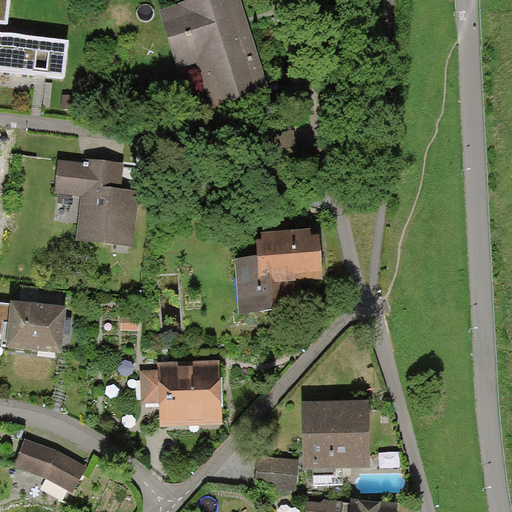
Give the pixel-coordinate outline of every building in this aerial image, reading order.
[(240,0),(202,0),(160,15),(183,81),(203,74),(215,111),(272,92),(240,0)] [(63,47),(0,38),(0,72),(59,80),(63,47)] [(83,198),(77,241),(131,247),(138,194),(119,192),(122,164),(90,160),(89,170),(59,166),(55,195),(83,198)] [(311,280),(309,234),(249,237),(251,269),(234,270),(237,319),(264,318),(263,303),(297,302),(296,281),(311,280)] [(62,358),(67,312),(13,305),(13,307),(0,305),(0,336),(9,338),(7,351),(62,358)] [(214,425),(211,366),(155,369),(158,429),(214,425)] [(369,471),(368,403),(301,404),(302,472),(369,471)] [(22,439),(14,467),(44,476),(69,491),(83,465),(55,451),(22,439)] [(394,449),(380,450),(382,469),(396,468),(394,449)] [(295,491),(298,462),(256,458),(253,487),(295,491)] [(343,511),(344,502),(324,499),(323,504),(309,502),(307,511),(343,511)] [(397,511),(399,506),(351,501),(349,511),(397,511)]
